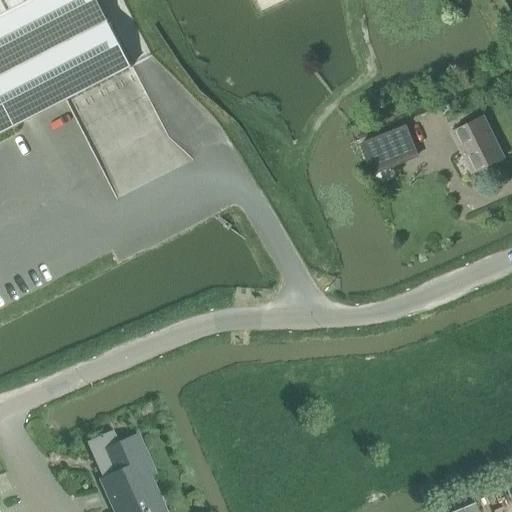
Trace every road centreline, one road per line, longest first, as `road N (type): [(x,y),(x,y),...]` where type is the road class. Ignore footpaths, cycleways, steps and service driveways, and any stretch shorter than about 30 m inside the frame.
road 1 (unclassified): [(511,262),(374,317),(230,323),(187,335),(0,414)]
road 2 (unknown): [(0,244),(184,189),(247,188),(283,245),(306,319)]
